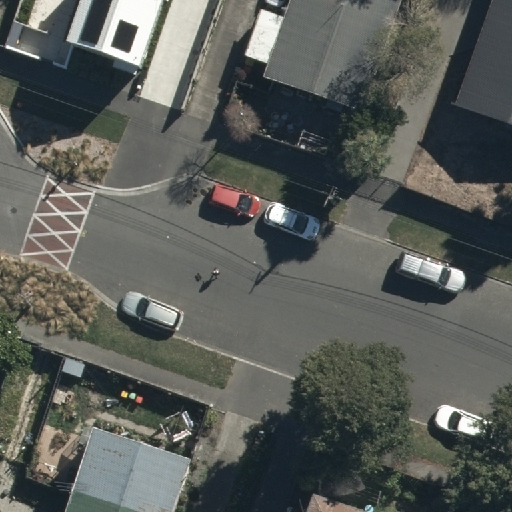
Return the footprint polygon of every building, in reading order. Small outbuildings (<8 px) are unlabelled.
[(83,0),(69,42),(143,66),(164,0),(83,0)] [(285,0),(258,72),(361,111),(402,0),(285,0)] [(511,0),(491,0),(452,106),(511,128),(511,0)] [(174,511),(193,458),(94,426),(65,511),(174,511)] [(367,511),(310,493),(303,511),(367,511)]
